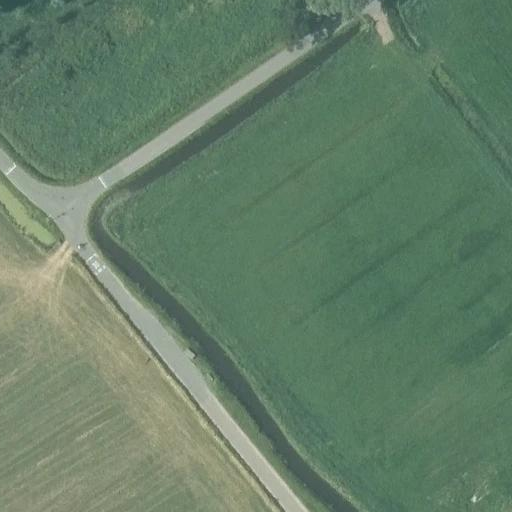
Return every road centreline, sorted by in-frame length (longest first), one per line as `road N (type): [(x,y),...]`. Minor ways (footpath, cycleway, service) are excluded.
road 1 (unclassified): [(295,511),(92,262),(57,205)]
road 2 (unclassified): [(57,205),(81,199),(369,0)]
